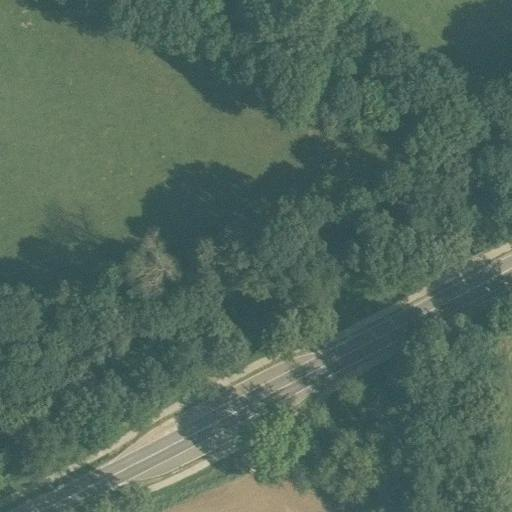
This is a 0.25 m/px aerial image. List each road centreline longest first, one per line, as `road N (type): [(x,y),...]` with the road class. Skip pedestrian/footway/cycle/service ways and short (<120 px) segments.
road 1 (secondary): [(40,511),(494,276)]
road 2 (unclassified): [(467,171),(453,146),(386,103),(235,31),(148,0)]
road 3 (unclassified): [(469,511),(467,171)]
